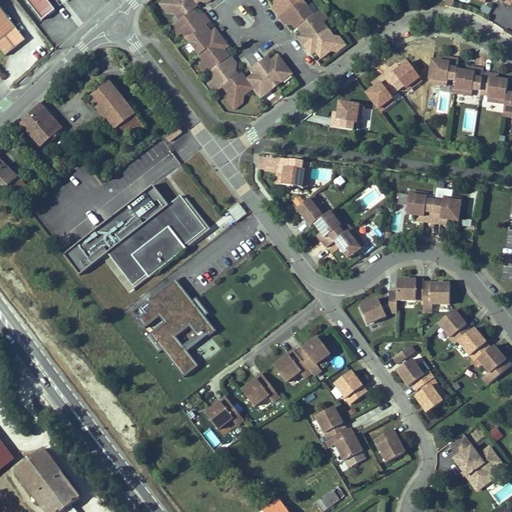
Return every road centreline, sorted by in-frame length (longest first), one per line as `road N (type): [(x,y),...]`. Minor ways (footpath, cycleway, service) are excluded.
road 1 (residential): [(511,46),(441,14),(414,16),(367,42),(219,158)]
road 2 (residential): [(328,287),(333,307),(377,357),(423,431),(424,471),(403,511)]
road 3 (primary): [(0,313),(152,511)]
road 4 (residential): [(328,287),(343,288),(401,254),(424,251),(475,283),(511,328)]
road 5 (residential): [(219,158),(308,276),(328,287)]
road 6 (residential): [(118,28),(219,158)]
road 7 (residential): [(0,124),(75,55),(118,28)]
